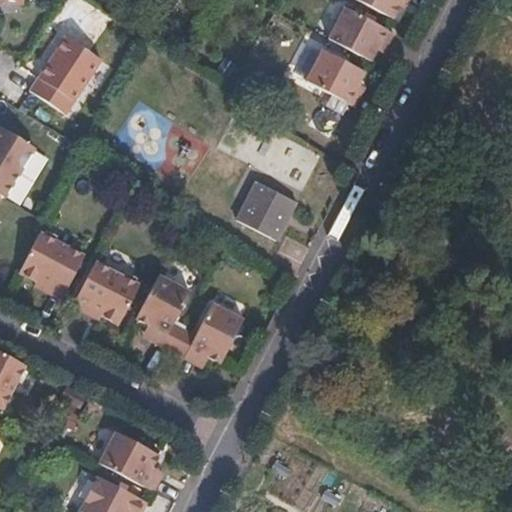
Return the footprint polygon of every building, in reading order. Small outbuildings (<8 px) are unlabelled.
[(358,0),(392,18),(401,0),(402,0),(409,2),(410,0),(358,0)] [(345,6),(328,39),(370,61),(380,41),(387,45),(394,32),(345,6)] [(100,62),(64,38),(38,79),(29,92),(64,116),(100,62)] [(363,71),(322,50),(305,82),(353,108),(361,94),(354,91),(363,71)] [(0,197),(0,198),(31,148),(0,128),(0,197)] [(295,204),(256,183),(235,221),(275,242),(295,204)] [(83,255),(39,231),(18,272),(47,287),(45,291),(60,298),(83,255)] [(386,242),(375,260),(426,291),(436,273),(386,242)] [(138,285),(94,260),(71,305),(85,313),(87,309),(116,324),(138,285)] [(171,352),(183,329),(172,322),(189,290),(158,273),(134,319),(153,327),(147,339),(171,352)] [(194,335),(181,357),(196,365),(202,354),(219,363),(243,319),(211,302),(194,335)] [(342,376),(368,392),(376,378),(385,382),(397,359),(388,354),(395,342),(370,327),(342,376)] [(194,335),(183,329),(171,352),(181,357),(194,335)] [(0,407),(1,408),(24,366),(0,353),(0,407)] [(79,407),(84,397),(65,388),(61,398),(79,407)] [(98,464),(152,492),(160,476),(150,472),(158,454),(116,431),(98,464)] [(141,511),(146,505),(96,478),(78,511),(141,511)]
